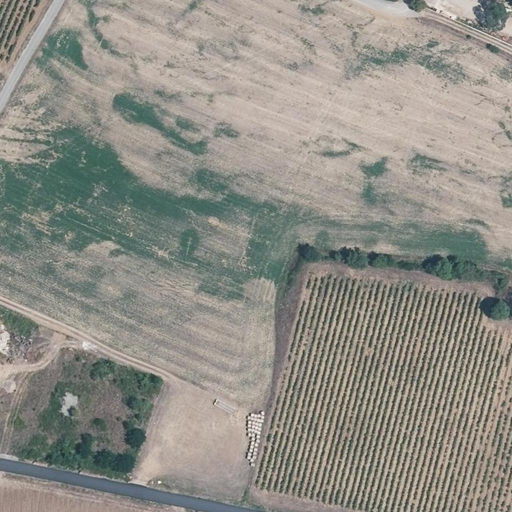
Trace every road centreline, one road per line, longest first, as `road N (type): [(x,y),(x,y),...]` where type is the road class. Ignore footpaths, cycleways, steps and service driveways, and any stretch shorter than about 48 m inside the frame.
road 1 (tertiary): [(0,466),(229,511)]
road 2 (track): [(0,108),(57,0)]
